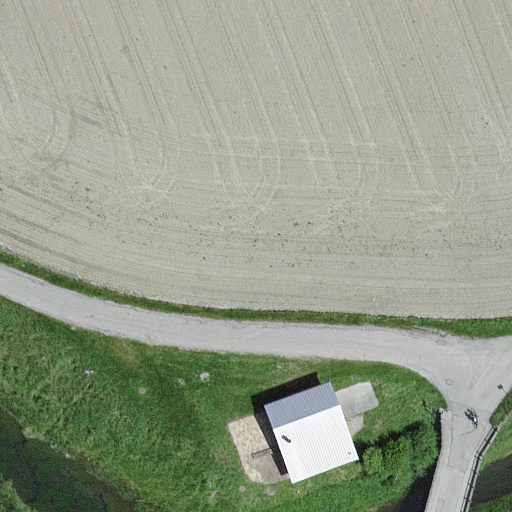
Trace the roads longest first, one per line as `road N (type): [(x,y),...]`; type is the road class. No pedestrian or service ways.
road 1 (track): [(480,371),(419,347),(200,335),(94,310),(0,272)]
road 2 (unclassified): [(511,359),(480,371),(448,511)]
